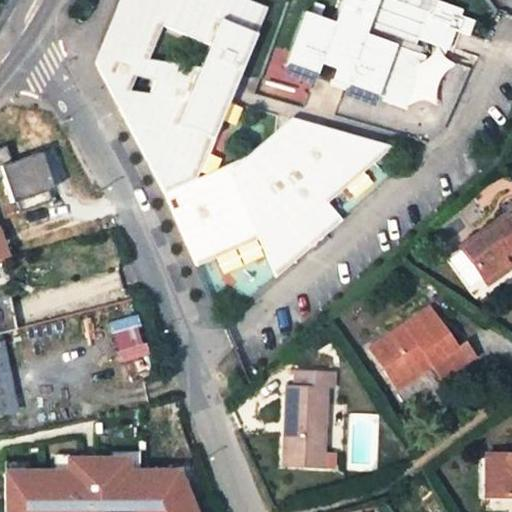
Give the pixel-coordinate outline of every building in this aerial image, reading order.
[(123,9),(104,55),(148,61),(162,25),(210,45),(200,69),(238,74),(265,7),(247,0),(121,0),(118,7),(123,9)] [(418,40),(448,51),(455,32),(469,37),(474,23),(460,18),(463,11),(436,1),(432,0),(342,0),(334,24),(304,13),(285,66),(286,67),(313,77),(316,78),(320,64),(335,69),(331,79),(347,85),(345,89),(348,89),(375,99),(406,111),(426,57),(413,53),(418,40)] [(105,40),(95,64),(119,110),(127,91),(133,74),(155,80),(228,100),(238,74),(200,69),(148,61),(104,55),(123,9),(118,7),(105,40)] [(284,74),(310,84),(313,77),(286,67),(284,74)] [(127,91),(119,110),(162,190),(163,194),(195,180),(228,100),(155,80),(149,95),(127,91)] [(345,97),(372,107),(375,99),(348,89),(345,97)] [(280,151),(166,201),(191,255),(265,222),(285,267),(340,219),(325,203),(317,193),(376,142),(289,118),(280,151)] [(317,193),(325,203),(390,147),(376,142),(317,193)] [(51,186),(39,150),(0,163),(0,168),(11,199),(51,186)] [(511,210),(459,249),(477,274),(482,280),(505,263),(501,257),(508,252),(511,256),(511,210)] [(265,222),(191,255),(196,267),(256,240),(273,277),(285,267),(265,222)] [(501,257),(505,263),(482,280),(485,284),(511,265),(511,256),(508,252),(501,257)] [(1,302),(0,302),(0,330),(10,326),(1,302)] [(457,347),(428,309),(367,350),(387,378),(424,353),(432,365),(440,377),(474,355),(463,342),(457,347)] [(141,327),(111,335),(118,364),(149,356),(141,327)] [(0,417),(20,413),(1,333),(0,333),(0,417)] [(424,353),(387,378),(395,390),(432,365),(424,353)] [(286,386),(284,421),(291,421),(290,433),(284,433),(282,467),(305,468),(306,455),(322,456),(325,389),(333,389),(333,372),(295,370),(295,386),(286,386)] [(511,454),(484,454),(483,497),(511,498),(511,454)] [(63,469),(0,468),(0,511),(196,511),(178,467),(130,467),(131,455),(64,455),(63,469)] [(305,468),(322,469),(322,456),(306,455),(305,468)]
